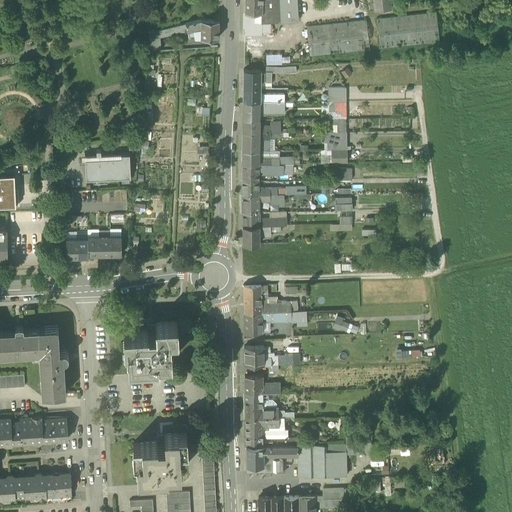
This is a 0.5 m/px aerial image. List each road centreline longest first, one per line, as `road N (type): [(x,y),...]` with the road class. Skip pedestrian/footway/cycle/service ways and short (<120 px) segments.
road 1 (track): [(233,279),(426,273),(511,257)]
road 2 (unclassified): [(217,258),(230,0)]
road 3 (residential): [(87,285),(95,511)]
road 4 (tertiary): [(231,511),(218,297)]
road 5 (track): [(443,270),(418,87)]
